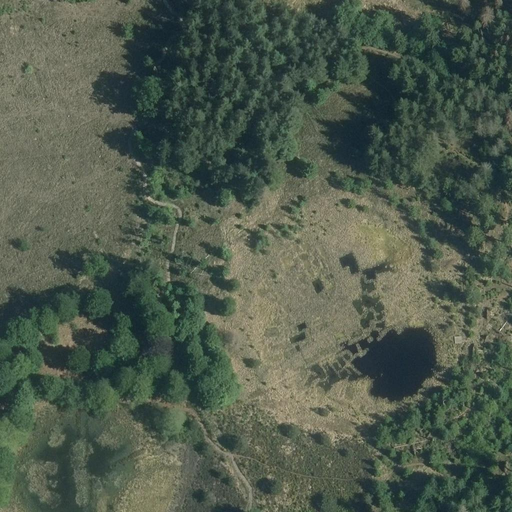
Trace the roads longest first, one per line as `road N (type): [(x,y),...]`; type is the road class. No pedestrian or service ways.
road 1 (track): [(206,414),(130,264),(175,0)]
road 2 (track): [(511,101),(315,27)]
